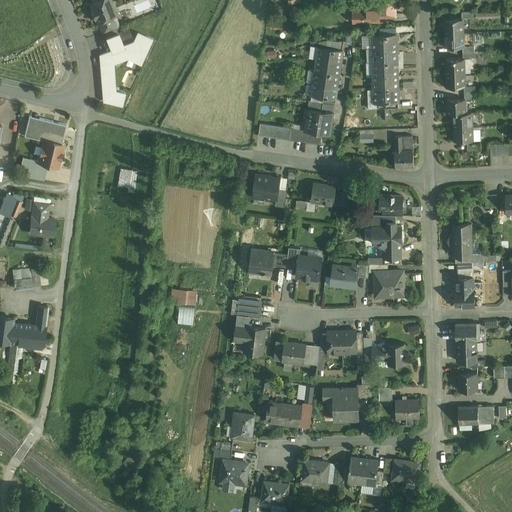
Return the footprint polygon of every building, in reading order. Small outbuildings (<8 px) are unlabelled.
[(99,21),(111,17),(116,15),(111,2),(111,1),(110,0),(98,0),(90,3),(92,9),(91,9),(95,19),(96,19),(98,22),(99,21)] [(378,0),(379,8),(379,16),(396,15),(396,6),(395,6),(394,0),(378,0)] [(379,8),(354,8),(354,21),(379,21),(379,16),(379,8)] [(111,17),(99,21),(104,32),(116,28),(111,17)] [(462,19),(445,19),(445,33),(463,32),(463,19),(462,19)] [(127,30),(120,32),(123,40),(129,37),(127,30)] [(463,32),(445,33),(446,47),(463,47),(464,46),(463,32)] [(112,51),(100,55),(104,101),(122,105),(124,93),(115,91),(113,63),(128,57),(141,63),(152,39),(138,33),(134,42),(123,46),(112,51)] [(118,33),(107,38),(112,51),(123,46),(118,33)] [(396,34),(385,34),(380,34),(372,34),(373,47),(397,46),(396,34)] [(344,42),(330,40),(329,47),(343,49),(344,42)] [(329,47),(319,46),(317,58),(341,62),(343,49),(329,47)] [(397,46),(373,47),(373,61),(397,60),(397,52),(397,46)] [(341,62),(317,58),(316,70),(339,73),(341,62)] [(463,58),(446,59),(447,73),(465,72),(464,58),(463,58)] [(397,60),(373,61),(374,75),(398,74),(398,69),(397,60)] [(339,73),(316,70),(314,82),(337,85),(339,73)] [(465,72),(447,73),(447,87),(464,86),(465,86),(465,72)] [(398,74),(374,75),(374,89),(398,88),(398,74)] [(314,82),(312,94),(324,95),(336,97),(337,85),(314,82)] [(374,89),(375,101),(379,101),(399,100),(398,88),(374,89)] [(464,98),(447,99),(448,113),(454,113),(466,112),(465,98),(464,98)] [(323,101),(309,99),(308,106),(322,108),(323,102),(323,101)] [(334,112),(308,109),(305,129),(323,132),(331,133),(334,112)] [(466,112),(454,113),(454,127),(472,126),(472,112),(466,112)] [(66,124),(29,115),(24,136),(44,141),(52,142),(52,141),(62,144),(66,124)] [(267,123),(261,122),(259,135),(266,136),(267,123)] [(472,126),(454,127),(455,141),(473,140),(472,128),(472,126)] [(304,129),(292,127),(290,139),(302,141),(304,129)] [(480,128),(472,128),(473,140),(481,140),(480,128)] [(323,132),(310,130),(308,142),(321,144),(323,132)] [(372,133),(360,134),(361,142),(373,142),(372,133)] [(413,135),(395,136),(396,167),(414,166),(413,148),(413,135)] [(40,161),(45,162),(48,163),(48,164),(57,166),(59,159),(60,159),(62,152),(61,151),(63,144),(62,144),(52,141),(52,142),(44,141),(43,147),(42,146),(40,154),(41,154),(40,161)] [(40,161),(21,156),(19,163),(26,164),(24,172),(42,177),(45,162),(40,161)] [(137,172),(121,170),(119,186),(135,188),(137,172)] [(280,177),(257,174),(254,196),(276,199),(277,199),(279,187),(280,177)] [(323,183),(314,182),(312,200),(334,203),(336,186),(323,184),(323,183)] [(288,188),(279,187),(277,199),(276,199),(276,205),(285,206),(288,188)] [(348,193),(341,192),(339,204),(347,205),(348,193)] [(403,195),(381,194),(380,204),(383,204),(383,208),(384,208),(396,209),(402,209),(402,206),(404,205),(404,200),(403,199),(403,195)] [(497,195),(485,195),(486,207),(498,206),(497,195)] [(21,202),(16,200),(11,216),(16,218),(21,202)] [(50,203),(33,201),(29,235),(54,238),(57,218),(48,217),(50,203)] [(0,214),(0,249),(2,250),(15,221),(0,214)] [(397,221),(387,221),(387,226),(373,226),(373,243),(382,243),(384,246),(384,257),(401,257),(401,243),(402,243),(402,225),(397,225),(397,221)] [(471,224),(453,224),(453,236),(452,238),(451,239),(451,241),(451,243),(452,244),(454,246),(454,256),(455,256),(471,256),(472,256),(472,255),(471,224)] [(274,251),(253,248),(250,271),(265,272),(264,277),(266,277),(266,273),(272,273),(273,264),(274,251)] [(288,253),(274,251),(273,264),(287,266),(288,253)] [(322,257),(300,255),(297,275),(308,277),(309,279),(317,280),(319,278),(322,257)] [(369,263),(358,261),(358,267),(358,268),(357,275),(368,277),(369,272),(369,263)] [(472,262),(457,263),(457,276),(474,275),(473,262),(472,262)] [(385,263),(369,263),(369,272),(375,272),(375,271),(389,271),(388,264),(385,263)] [(358,267),(334,264),(332,277),(338,277),(337,285),(356,287),(357,275),(358,268),(358,267)] [(48,267),(30,268),(31,288),(49,287),(48,267)] [(30,268),(13,270),(15,289),(31,288),(30,268)] [(504,285),(511,284),(511,269),(503,270),(504,285)] [(389,271),(375,271),(375,272),(376,295),(398,294),(398,287),(404,287),(403,270),(389,271)] [(473,277),(456,277),(457,289),(474,288),(473,277)] [(457,289),(456,289),(456,306),(475,305),(474,288),(457,289)] [(198,292),(173,290),(171,303),(197,306),(198,292)] [(262,302),(239,299),(237,314),(250,316),(260,317),(262,302)] [(182,306),(180,323),(196,324),(197,307),(182,306)] [(15,319),(0,317),(0,344),(10,346),(6,383),(18,384),(23,347),(44,349),(46,330),(47,330),(49,308),(38,307),(37,318),(25,316),(24,324),(15,323),(15,319)] [(250,316),(237,314),(236,323),(249,325),(250,316)] [(249,325),(236,323),(234,339),(246,341),(245,352),(263,354),(264,346),(263,346),(265,332),(266,327),(249,325)] [(476,323),(456,324),(457,341),(476,340),(476,323)] [(356,330),(342,331),(343,352),(357,352),(357,351),(356,333),(356,330)] [(342,331),(328,331),(328,334),(329,352),(329,353),(343,352),(342,331)] [(329,352),(328,334),(322,334),(317,369),(324,369),(326,352),(329,352)] [(476,340),(457,341),(458,361),(469,360),(477,360),(477,359),(476,353),(479,353),(479,350),(475,351),(475,341),(476,341),(476,340)] [(306,344),(285,341),(282,360),(304,363),(304,359),(306,346),(306,344)] [(405,344),(388,344),(388,345),(388,359),(388,364),(406,363),(405,344)] [(388,345),(372,345),(372,347),(372,355),(372,359),(388,359),(388,345)] [(388,359),(372,359),(373,367),(388,367),(388,364),(388,359)] [(504,365),(494,365),(494,377),(504,376),(504,365)] [(477,372),(458,373),(459,389),(478,389),(477,372)] [(372,383),(357,384),(357,387),(358,387),(358,396),(373,395),(372,383)] [(305,400),(313,401),(315,386),(307,385),(305,400)] [(392,386),(379,387),(379,400),(392,400),(392,386)] [(349,388),(323,388),(324,400),(336,400),(337,419),(334,419),(359,419),(358,396),(358,387),(357,387),(357,392),(349,392),(349,388)] [(419,398),(396,399),(397,418),(420,417),(419,398)] [(282,403),(269,401),(267,422),(279,424),(282,403)] [(302,405),(282,403),(279,424),(300,426),(302,405)] [(478,405),(459,406),(459,423),(479,422),(478,405)] [(494,405),(478,405),(479,422),(494,422),(494,405)] [(255,414),(235,412),(233,426),(235,426),(234,437),(252,439),(255,414)] [(232,451),(221,449),(220,457),(231,459),(232,451)] [(365,459),(358,458),(358,457),(351,456),(350,467),(348,479),(348,482),(349,479),(362,481),(361,483),(362,484),(365,459)] [(372,460),(365,459),(362,484),(362,481),(375,483),(375,488),(378,471),(379,459),(372,458),(372,460)] [(329,462),(305,459),(302,479),(327,482),(329,462)] [(408,462),(406,462),(406,460),(395,459),(392,479),(407,481),(407,479),(416,480),(418,480),(420,462),(409,461),(408,462)] [(248,464),(224,460),(221,480),(235,482),(236,480),(246,482),(248,464)] [(344,464),(336,463),(334,483),(342,484),(342,478),(344,467),(344,464)] [(416,480),(407,479),(407,481),(406,485),(407,487),(414,487),(415,486),(416,480)] [(289,484),(264,481),(262,499),(273,500),(272,502),(287,504),(288,495),(289,484)] [(256,511),(258,498),(250,497),(248,511),(256,511)] [(287,504),(272,502),(271,511),(276,511),(285,511),(286,507),(287,504)]
